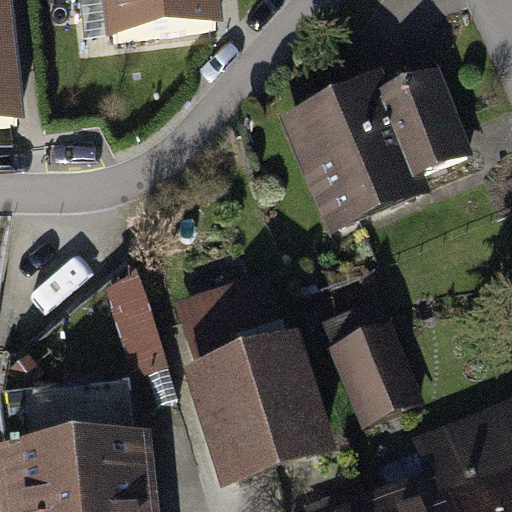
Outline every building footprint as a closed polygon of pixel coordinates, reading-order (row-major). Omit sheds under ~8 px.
[(7,0),(0,0),(0,10),(9,9),(7,0)] [(219,0),(111,0),(117,45),(223,32),(219,0)] [(9,9),(0,10),(0,71),(16,70),(9,9)] [(16,70),(0,71),(0,132),(23,130),(16,70)] [(365,80),(272,120),(326,243),(423,200),(415,182),(465,160),(428,75),(373,99),(365,80)] [(138,280),(109,299),(137,387),(169,378),(138,280)] [(262,280),(176,308),(191,353),(277,324),(262,280)] [(377,329),(321,351),(354,435),(410,413),(377,329)] [(282,333),(169,371),(209,491),(322,453),(282,333)] [(31,364),(11,380),(27,400),(47,384),(31,364)] [(9,511),(148,511),(141,437),(126,438),(122,396),(0,407),(0,411),(7,487),(9,511)] [(418,475),(431,511),(511,511),(511,399),(403,440),(418,475)] [(431,511),(418,475),(317,511),(431,511)]
